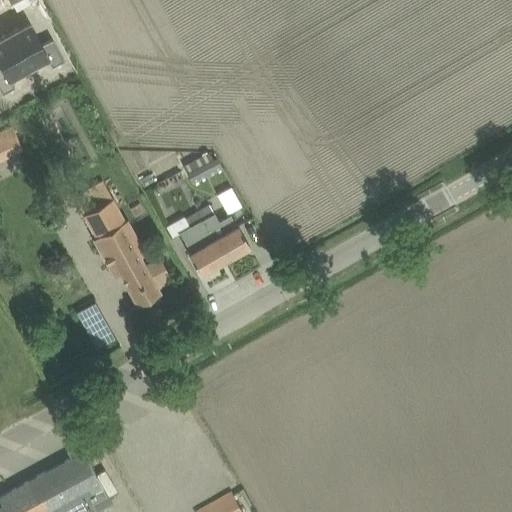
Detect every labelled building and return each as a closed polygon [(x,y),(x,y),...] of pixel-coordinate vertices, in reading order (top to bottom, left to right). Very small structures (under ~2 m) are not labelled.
[(28,21),(9,31),(27,63),(46,53),(28,21)] [(0,58),(8,74),(27,63),(9,31),(0,36),(0,58)] [(0,131),(0,159),(22,150),(11,126),(0,131)] [(222,166),(217,155),(187,171),(192,182),(222,166)] [(150,184),(164,212),(193,199),(179,170),(150,184)] [(73,195),(84,213),(97,237),(95,238),(106,257),(116,274),(121,271),(137,302),(159,290),(157,286),(172,278),(162,260),(160,256),(143,265),(138,256),(145,252),(127,220),(125,221),(102,179),(73,195)] [(216,192),(226,210),(240,203),(230,184),(216,192)] [(139,202),(131,207),(135,213),(143,209),(139,202)] [(210,203),(200,209),(204,217),(227,257),(250,244),(238,223),(237,224),(231,213),(219,220),(210,203)] [(200,272),(227,257),(204,217),(200,209),(185,217),(190,225),(180,230),(191,250),(188,251),(200,272)] [(92,467),(83,450),(19,485),(33,511),(100,511),(94,501),(107,494),(92,467)] [(33,511),(19,485),(0,494),(0,511),(33,511)] [(244,511),(232,489),(195,510),(195,511),(244,511)]
